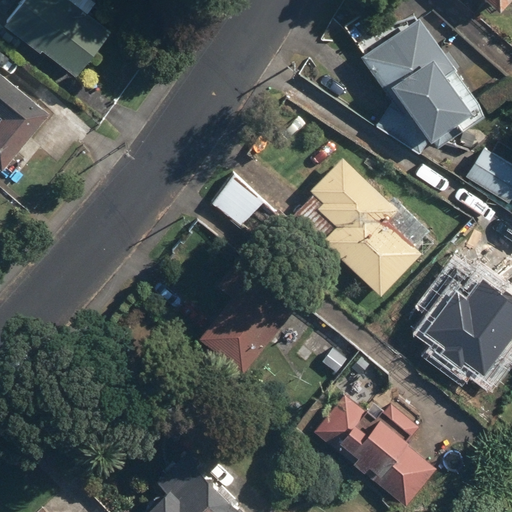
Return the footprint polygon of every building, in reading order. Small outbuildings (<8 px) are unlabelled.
[(24,0),(8,22),(79,73),(112,27),(74,0),(24,0)] [(491,113),(424,18),(372,55),(399,92),(379,123),(423,152),(432,139),(440,149),(491,113)] [(52,111),(0,69),(0,168),(4,172),(52,111)] [(511,162),(485,146),(467,177),(509,203),(511,198),(511,162)] [(433,232),(344,158),(295,217),(384,290),(433,232)] [(218,284),(235,297),(204,338),(248,371),(298,305),(239,258),(218,284)] [(404,317),(444,362),(511,303),(471,258),(404,317)] [(511,332),(502,326),(466,377),(500,400),(511,382),(511,332)] [(360,380),(319,432),(408,502),(449,450),(360,380)] [(246,511),(194,460),(143,511),(246,511)]
